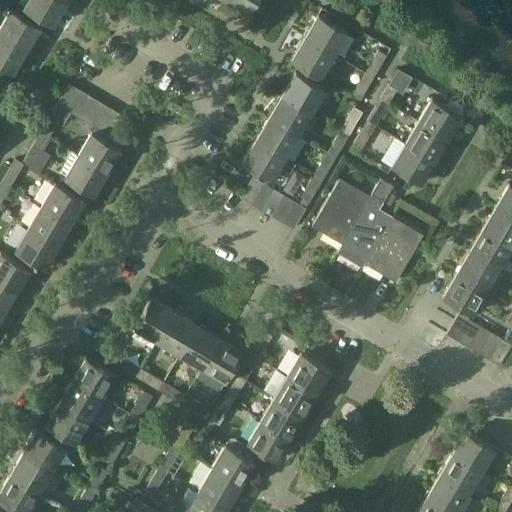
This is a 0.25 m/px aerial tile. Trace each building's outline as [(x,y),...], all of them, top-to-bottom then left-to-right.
[(51,25),(65,2),(62,0),(26,0),(22,8),(51,25)] [(225,0),(248,13),(255,0),(225,0)] [(0,25),(0,34),(26,49),(39,26),(10,9),(0,25)] [(304,38),(333,55),(347,31),(317,14),(304,38)] [(0,65),(8,70),(12,72),(26,49),(0,34),(0,65)] [(333,55),(304,38),(290,60),(319,78),(333,55)] [(377,50),(364,73),(373,78),(386,55),(377,50)] [(281,95),(310,112),(324,89),(295,72),(281,95)] [(373,78),(364,73),(351,95),(360,100),(373,78)] [(379,98),(388,103),(401,81),(393,76),(379,98)] [(68,83),(56,104),(67,111),(79,90),(68,83)] [(79,90),(67,111),(77,117),(90,96),(79,90)] [(268,118),(297,135),(310,112),(281,95),(268,118)] [(90,96),(77,117),(88,123),(100,102),(90,96)] [(431,97),(417,120),(447,138),(460,115),(431,97)] [(379,98),(366,121),(374,126),(388,103),(379,98)] [(100,102),(88,123),(98,129),(110,108),(100,102)] [(353,107),(340,130),(348,135),(361,112),(353,107)] [(110,108),(98,129),(109,135),(121,115),(110,108)] [(53,109),(39,132),(48,137),(61,114),(53,109)] [(297,135),(268,118),(254,141),(283,158),(297,135)] [(417,120),(404,143),(433,160),(447,138),(417,120)] [(353,143),(358,146),(361,148),(374,126),(366,121),(353,143)] [(348,135),(340,130),(327,152),(335,157),(348,135)] [(91,131),(77,155),(106,172),(120,149),(91,131)] [(34,159),(48,137),(39,132),(26,154),(34,159)] [(283,158),(254,141),(241,163),(270,180),(283,158)] [(390,166),(418,182),(420,183),(433,160),(404,143),(390,166)] [(327,152),(313,174),(322,179),(335,157),(327,152)] [(106,172),(77,155),(63,178),(93,195),(106,172)] [(14,159),(1,181),(9,186),(23,163),(14,159)] [(322,179),(313,174),(300,197),(309,202),(322,179)] [(240,197),(251,204),(263,183),(252,177),(240,197)] [(341,243),(367,201),(370,196),(338,178),(311,225),(341,243)] [(392,185),(380,178),(375,186),(387,193),(392,185)] [(1,181),(0,182),(0,201),(9,186),(1,181)] [(40,205),(70,222),(83,199),(54,181),(40,205)] [(263,183),(251,204),(261,210),(273,189),(263,183)] [(494,206),(511,216),(511,185),(508,183),(494,206)] [(273,189),(261,210),(271,216),(284,195),(273,189)] [(284,195),(271,216),(282,222),(294,201),(284,195)] [(294,201),(282,222),(293,229),(305,208),(294,201)] [(367,201),(341,243),(336,251),(362,267),(364,263),(392,216),(367,201)] [(40,205),(27,227),(57,244),(70,222),(40,205)] [(481,229),(510,246),(511,243),(511,216),(494,206),(481,229)] [(392,216),(364,263),(394,281),(422,234),(392,216)] [(57,244),(27,227),(14,250),(43,268),(57,244)] [(467,252),(497,269),(510,246),(481,229),(467,252)] [(0,251),(0,282),(15,291),(29,268),(0,251)] [(454,275),(483,292),(497,269),(467,252),(454,275)] [(483,292),(454,275),(441,297),(471,314),(483,292)] [(0,312),(2,314),(15,291),(0,282),(0,312)] [(150,298),(135,323),(133,327),(156,340),(173,311),(150,298)] [(196,325),(173,311),(156,340),(179,354),(196,325)] [(457,313),(454,318),(445,334),(456,340),(468,319),(457,313)] [(479,325),(468,319),(456,340),(467,346),(479,325)] [(219,338),(196,325),(179,354),(202,367),(219,338)] [(489,332),(479,325),(467,346),(477,352),(489,332)] [(263,331),(249,353),(258,358),(271,335),(263,331)] [(477,352),(487,358),(500,338),(489,332),(477,352)] [(241,351),(219,338),(202,367),(224,380),(241,351)] [(487,358),(499,365),(511,344),(500,338),(487,358)] [(287,374),(316,391),(329,368),(300,351),(287,374)] [(236,375),(245,380),(258,358),(249,353),(236,375)] [(118,355),(113,364),(135,377),(140,368),(118,355)] [(72,379),(101,397),(115,374),(85,356),(72,379)] [(163,382),(140,368),(135,377),(158,390),(163,382)] [(287,374),(273,396),(302,414),(316,391),(287,374)] [(236,375),(223,398),(232,403),(245,380),(236,375)] [(72,379),(58,402),(88,420),(101,397),(72,379)] [(185,395),(163,382),(158,390),(180,403),(185,395)] [(129,413),(138,418),(151,396),(143,391),(129,413)] [(180,403),(191,410),(203,416),(208,408),(185,395),(180,403)] [(289,437),(302,414),(273,396),(259,419),(289,437)] [(232,403),(223,398),(210,420),(218,425),(232,403)] [(88,420),(58,402),(45,425),(74,442),(88,420)] [(116,436),(125,441),(138,418),(129,413),(116,436)] [(275,460),(289,437),(259,419),(246,442),(275,460)] [(171,444),(180,449),(193,426),(185,421),(171,444)] [(36,429),(22,452),(51,469),(65,446),(36,429)] [(451,453),(480,470),(494,447),(464,430),(451,453)] [(103,458),(111,463),(125,441),(116,436),(103,458)] [(227,439),(225,443),(240,452),(242,448),(242,444),(240,441),(233,437),(230,438),(227,439)] [(225,443),(211,466),(240,483),(254,461),(225,443)] [(158,466),(167,471),(180,449),(171,444),(158,466)] [(38,492),(51,469),(22,452),(9,475),(38,492)] [(467,493),(480,470),(451,453),(437,476),(467,493)] [(85,489),(93,494),(107,471),(98,466),(85,489)] [(158,466),(145,489),(153,493),(167,471),(158,466)] [(227,506),(240,483),(211,466),(198,489),(227,506)] [(25,511),(38,492),(9,475),(0,489),(0,500),(19,511),(25,511)] [(446,511),(455,511),(467,493),(437,476),(424,499),(446,511)] [(511,489),(508,487),(494,509),(500,511),(503,511),(511,498),(511,489)] [(85,489),(72,511),(73,511),(82,511),(93,494),(85,489)] [(223,511),(227,506),(198,489),(184,511),(223,511)] [(143,511),(147,506),(138,500),(135,498),(130,506),(140,511),(143,511)] [(446,511),(424,499),(416,511),(446,511)]
